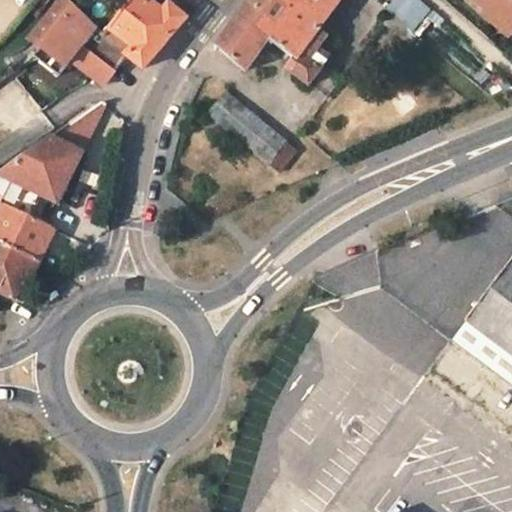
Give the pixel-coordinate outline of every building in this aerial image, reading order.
[(130,0),(103,36),(95,27),(69,59),(104,85),(127,56),(143,67),(186,18),(166,2),(161,9),(151,0),(130,0)] [(251,0),(218,46),(248,67),(270,37),(296,57),(289,68),(311,84),(323,68),(302,51),(308,41),(336,0),(251,0)] [(420,8),(410,0),(399,0),(395,6),(416,23),(419,18),(415,15),(420,8)] [(511,19),(511,0),(479,0),(507,25),(511,19)] [(58,73),(69,59),(95,27),(71,3),(32,52),(58,73)] [(330,58),(308,41),(302,51),(323,68),(330,58)] [(285,140),(228,94),(211,114),(269,159),(285,140)] [(102,99),(53,138),(83,152),(107,103),(102,99)] [(83,152),(53,138),(0,176),(0,201),(6,204),(32,216),(43,193),(59,201),(83,152)] [(0,240),(40,260),(57,228),(32,216),(6,204),(0,215),(0,240)] [(36,269),(40,260),(0,240),(0,291),(16,299),(30,267),(36,269)] [(511,355),(511,260),(466,321),(511,355)] [(23,302),(36,269),(30,267),(16,299),(23,302)] [(318,511),(282,486),(263,511),(318,511)] [(486,511),(468,498),(456,511),(486,511)]
